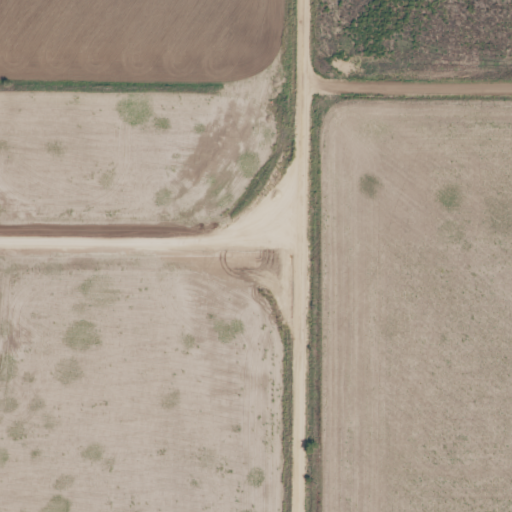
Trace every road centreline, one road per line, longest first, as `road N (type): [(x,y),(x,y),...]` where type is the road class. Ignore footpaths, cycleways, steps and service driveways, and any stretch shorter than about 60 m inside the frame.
road 1 (residential): [(263,511),(269,0)]
road 2 (residential): [(511,101),(269,100)]
